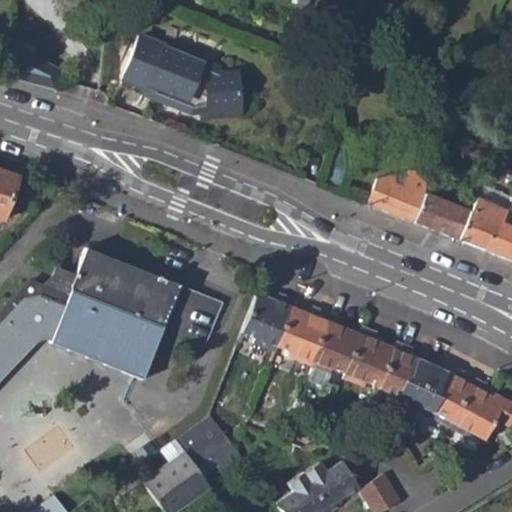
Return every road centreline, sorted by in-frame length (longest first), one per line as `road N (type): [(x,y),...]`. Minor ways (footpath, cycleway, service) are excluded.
road 1 (residential): [(351,251),(273,202),(142,153),(41,138)]
road 2 (residential): [(41,138),(133,187),(259,238),(351,251)]
road 3 (residential): [(511,315),(351,251)]
